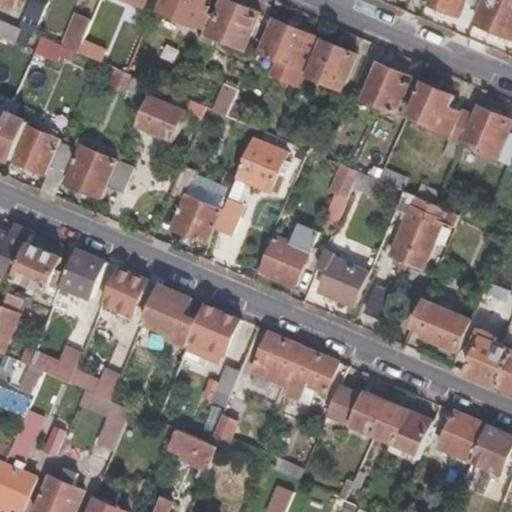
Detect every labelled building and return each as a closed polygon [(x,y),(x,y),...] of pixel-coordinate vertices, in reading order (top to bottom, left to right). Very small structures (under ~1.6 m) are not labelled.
[(166,0),(162,11),(168,13),(199,26),(203,18),(208,20),(214,6),(208,4),(209,0),(166,0)] [(225,0),(215,27),(211,24),(205,40),(217,45),(220,37),(248,49),(262,13),(229,0),(225,0)] [(469,0),(427,0),(463,15),(466,8),(469,0)] [(469,0),(466,8),(479,14),(485,0),(469,0)] [(511,36),(511,0),(488,0),(480,22),(511,36)] [(36,1),(24,30),(38,36),(50,7),(36,1)] [(162,11),(157,9),(152,21),(163,25),(168,13),(162,11)] [(82,54),(95,23),(80,16),(67,48),(78,52),(82,54)] [(0,37),(16,44),(22,29),(0,19),(0,37)] [(277,75),(304,86),(309,74),(323,38),(279,20),(264,53),(283,61),(277,75)] [(67,48),(43,37),(37,53),(60,63),(67,48)] [(323,38),(309,74),(345,90),(360,54),(323,38)] [(89,44),(85,55),(92,58),(98,61),(106,64),(110,53),(89,44)] [(85,55),(82,54),(78,52),(74,63),(88,69),(92,58),(85,55)] [(400,113),(415,77),(379,62),(364,98),(400,113)] [(130,74),(120,70),(114,86),(129,92),(133,82),(135,76),(130,74)] [(135,76),(133,82),(151,90),(153,84),(135,76)] [(461,97),(426,81),(412,115),(455,133),(454,137),(466,142),(477,115),(457,107),(461,97)] [(235,108),(242,91),(229,85),(218,111),(231,118),(235,108)] [(15,106),(18,99),(12,96),(9,103),(15,106)] [(178,142),(190,112),(178,107),(180,102),(171,99),(170,104),(155,97),(143,127),(178,142)] [(511,118),(482,105),(477,115),(466,142),(511,160),(511,118)] [(252,114),(235,108),(231,118),(239,121),(248,124),(252,114)] [(0,141),(11,115),(0,110),(0,141)] [(11,115),(0,141),(0,153),(17,161),(31,126),(32,124),(11,115)] [(257,136),(258,135),(258,134),(260,129),(248,124),(239,121),(236,129),(256,138),(257,136)] [(31,126),(17,161),(51,176),(66,141),(51,134),(52,131),(46,129),(44,132),(31,126)] [(328,158),(339,132),(325,126),(313,152),(328,158)] [(301,134),(286,127),(282,138),(297,145),(301,134)] [(257,136),(256,138),(242,172),(253,176),(279,188),(294,149),(258,134),(258,135),(257,136)] [(51,176),(45,192),(58,197),(67,173),(72,160),(78,143),(67,138),(66,141),(51,176)] [(70,183),(105,199),(121,161),(85,146),(79,162),(73,176),(70,183)] [(401,157),(389,184),(401,188),(411,162),(401,157)] [(72,160),(67,173),(73,176),(79,162),(72,160)] [(136,166),(124,161),(113,185),(125,191),(136,166)] [(200,170),(186,163),(171,198),(185,204),(175,228),(212,244),(219,227),(230,200),(232,196),(239,178),(226,173),(219,191),(223,193),(218,206),(190,194),(200,170)] [(361,171),(344,165),(333,191),(350,199),(354,189),(361,171)] [(384,182),(361,171),(354,189),(380,199),(387,183),(384,182)] [(253,176),(242,172),(239,178),(232,196),(243,201),(253,176)] [(440,205),(444,196),(427,187),(423,197),(437,203),(440,205)] [(437,203),(423,197),(407,191),(399,212),(410,217),(394,256),(412,263),(437,203)] [(243,201),(232,196),(230,200),(219,227),(236,234),(249,203),(243,201)] [(464,215),(440,205),(437,203),(412,263),(428,270),(448,222),(460,227),(464,215)] [(37,232),(21,225),(15,238),(2,232),(0,235),(0,273),(18,280),(32,245),(37,232)] [(300,288),(323,234),(304,225),(296,243),(281,236),(267,272),(300,288)] [(32,245),(18,280),(49,292),(57,272),(63,259),(32,245)] [(341,252),(330,247),(321,267),(332,272),(326,290),(338,295),(341,297),(345,298),(360,305),(373,273),(339,258),(341,252)] [(111,264),(82,251),(66,289),(71,291),(95,301),(111,264)] [(255,281),(260,270),(250,266),(246,277),(255,281)] [(137,319),(153,281),(123,268),(107,306),(137,319)] [(57,272),(49,292),(53,294),(62,273),(57,272)] [(413,286),(404,281),(399,294),(408,298),(413,286)] [(173,341),(191,349),(202,323),(188,317),(196,299),(164,285),(147,323),(175,335),(173,341)] [(370,312),(388,321),(398,296),(380,288),(370,312)] [(66,289),(59,306),(63,308),(71,291),(66,289)] [(502,296),(488,290),(478,316),(492,322),(494,318),(502,296)] [(6,308),(20,315),(26,300),(12,294),(6,308)] [(511,302),(511,300),(502,296),(494,318),(504,322),(511,302)] [(476,319),(429,299),(418,327),(431,332),(429,336),(463,350),(476,319)] [(202,323),(191,349),(221,362),(226,353),(229,354),(244,319),(210,305),(202,323)] [(0,324),(0,351),(9,355),(24,317),(20,315),(6,308),(0,323),(0,324)] [(104,313),(100,322),(109,327),(113,318),(104,313)] [(504,386),(511,365),(511,347),(496,340),(499,334),(493,331),(483,355),(488,358),(481,376),(504,386)] [(292,387),(309,347),(273,332),(256,372),(260,373),(276,380),(292,387)] [(331,394),(345,362),(309,347),(292,387),(289,394),(305,402),(312,386),(322,390),(331,394)] [(21,361),(29,364),(33,365),(38,354),(27,349),(21,361)] [(25,375),(40,382),(45,370),(33,365),(29,364),(25,375)] [(215,399),(229,405),(243,371),(230,364),(215,399)] [(79,371),(73,383),(85,388),(98,393),(103,381),(79,371)] [(107,372),(103,381),(98,393),(114,400),(124,379),(107,372)] [(256,383),(272,390),(276,380),(260,373),(256,383)] [(305,402),(315,406),(322,390),(312,386),(305,402)] [(332,414),(378,434),(392,400),(372,392),(370,396),(368,402),(359,397),(361,393),(344,386),(332,414)] [(370,396),(361,393),(359,397),(368,402),(370,396)] [(104,429),(120,435),(131,407),(115,400),(104,429)] [(408,453),(422,459),(439,419),(392,400),(378,434),(410,447),(408,453)] [(20,459),(24,461),(44,417),(28,409),(24,417),(19,427),(8,452),(8,454),(20,459)] [(443,444),(478,461),(493,424),(457,409),(452,420),(448,419),(443,431),(447,433),(443,444)] [(19,427),(24,417),(11,411),(7,421),(19,427)] [(229,449),(233,438),(241,420),(225,413),(213,442),(220,446),(229,449)] [(511,432),(493,424),(478,461),(507,473),(511,464),(511,432)] [(200,476),(207,480),(220,446),(213,442),(176,426),(169,446),(195,458),(193,464),(203,468),(200,476)] [(45,451),(58,456),(68,433),(55,427),(45,451)] [(229,449),(260,463),(264,452),(233,438),(229,449)] [(0,460),(3,462),(8,454),(8,452),(0,448),(0,460)] [(0,470),(0,510),(2,511),(3,509),(10,511),(12,511),(15,507),(25,511),(39,478),(26,472),(29,463),(24,461),(20,459),(16,468),(3,462),(0,470)] [(458,486),(466,490),(475,469),(466,465),(458,486)] [(63,475),(73,480),(76,472),(66,468),(63,475)] [(362,470),(357,483),(356,485),(362,488),(368,473),(362,470)] [(50,474),(35,511),(37,511),(77,511),(86,490),(72,483),(73,480),(63,475),(61,479),(50,474)] [(133,501),(144,506),(154,482),(142,477),(133,501)] [(352,480),(344,499),(350,500),(356,485),(357,483),(352,480)] [(266,511),(287,511),(294,491),(276,485),(266,511)] [(493,496),(506,501),(511,490),(497,485),(493,496)] [(95,495),(88,511),(132,511),(133,511),(95,495)] [(168,511),(174,500),(162,495),(155,511),(168,511)] [(199,497),(192,511),(198,511),(204,499),(199,497)]
